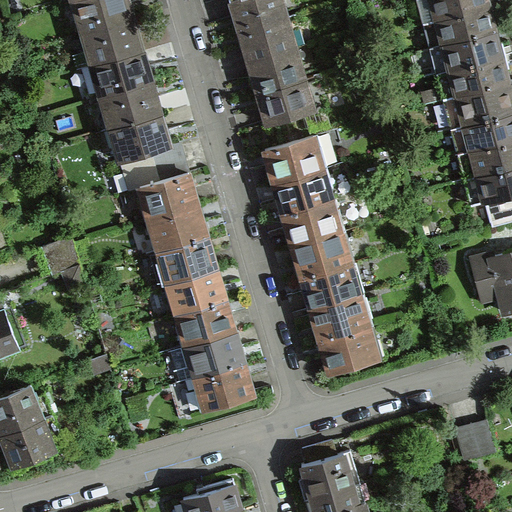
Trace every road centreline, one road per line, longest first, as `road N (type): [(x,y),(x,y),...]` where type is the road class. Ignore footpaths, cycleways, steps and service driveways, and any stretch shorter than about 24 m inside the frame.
road 1 (residential): [(186,0),(301,423)]
road 2 (residential): [(0,509),(258,434)]
road 3 (residential): [(301,423),(511,360)]
